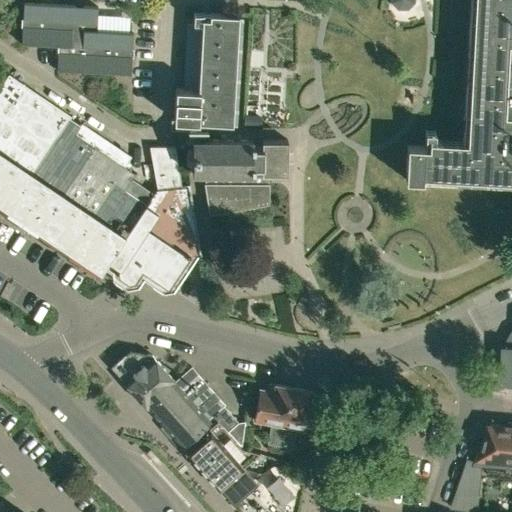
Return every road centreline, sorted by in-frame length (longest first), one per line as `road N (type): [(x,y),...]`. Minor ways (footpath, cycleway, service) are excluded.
road 1 (residential): [(25,372),(112,321),(327,363),(377,361),(442,342)]
road 2 (tertiary): [(160,511),(25,372)]
road 3 (residential): [(434,511),(475,398)]
